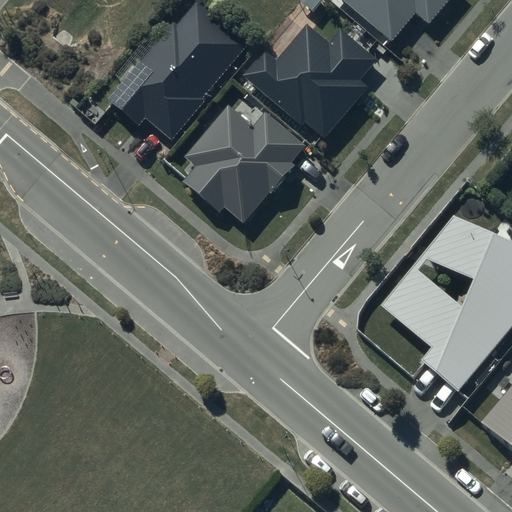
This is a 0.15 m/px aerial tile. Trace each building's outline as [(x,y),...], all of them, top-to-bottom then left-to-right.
[(447,0),(343,0),(393,41),(415,14),(427,24),(447,0)] [(249,48),(198,4),(178,28),(176,26),(110,102),(140,128),(146,121),(172,143),(207,103),(204,100),(249,48)] [(327,42),(307,26),(276,63),(263,52),(243,76),(323,142),(368,87),(360,80),(378,59),(340,27),(327,42)] [(308,148),(267,114),(255,129),(230,108),(187,160),(199,169),(186,185),(222,215),(227,209),(248,226),(274,194),(275,196),(298,169),(294,165),(308,148)] [(511,246),(453,219),(378,309),(431,353),(420,366),(457,398),(511,331),(511,246)] [(511,386),(479,426),(511,453),(511,451),(511,386)]
